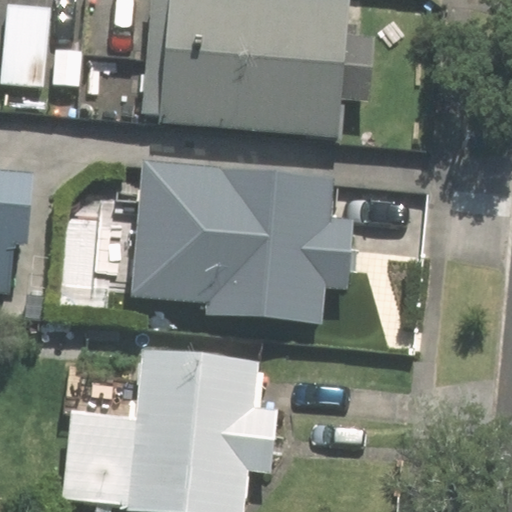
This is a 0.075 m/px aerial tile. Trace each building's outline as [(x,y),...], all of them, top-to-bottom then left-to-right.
[(353,6),(287,0),(153,0),(142,118),(163,120),(162,127),(339,143),(342,104),(370,107),(376,45),(348,42),(353,6)] [(8,10),(0,88),(42,92),(49,14),(8,10)] [(52,98),(51,119),(76,121),(77,100),(52,98)] [(335,192),(189,178),(189,181),(154,179),(150,217),(186,221),(181,266),(209,268),(204,320),(322,333),(325,296),(347,297),(354,227),(332,225),(335,192)] [(0,300),(10,301),(18,181),(0,179),(0,300)] [(271,481),(277,419),(259,417),(264,374),(143,363),(136,428),(72,421),(64,507),(122,511),(244,511),(248,478),(271,481)]
